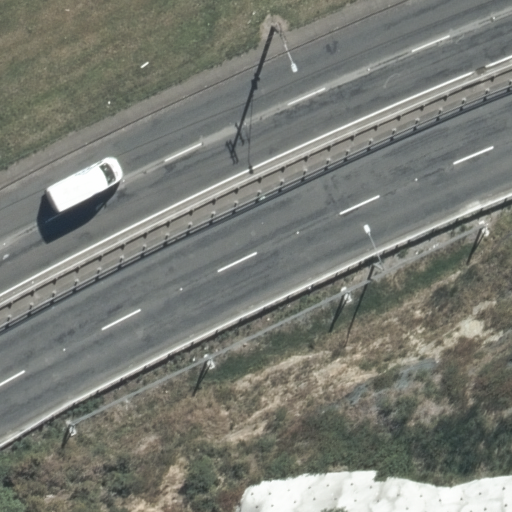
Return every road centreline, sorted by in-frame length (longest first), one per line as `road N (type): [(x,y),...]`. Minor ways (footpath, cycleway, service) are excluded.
road 1 (secondary): [(511,151),(203,290),(0,405)]
road 2 (secondary): [(0,260),(84,210),(511,24)]
